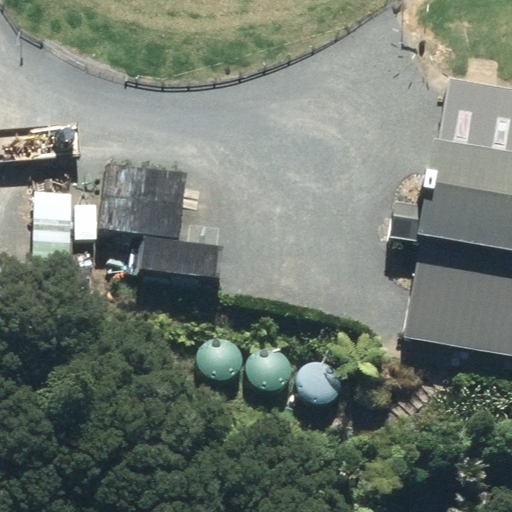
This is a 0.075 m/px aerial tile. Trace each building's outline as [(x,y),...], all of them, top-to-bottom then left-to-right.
[(511,135),(435,123),(428,164),(416,162),(400,258),(408,259),(392,351),(511,370),(511,135)] [(68,205),(25,202),(21,272),(64,274),(68,205)] [(99,218),(96,274),(129,275),(129,284),(213,289),(216,250),(137,246),(138,220),(99,218)] [(29,277),(0,275),(0,313),(27,315),(29,277)] [(240,350),(231,393),(374,423),(383,381),(240,350)]
